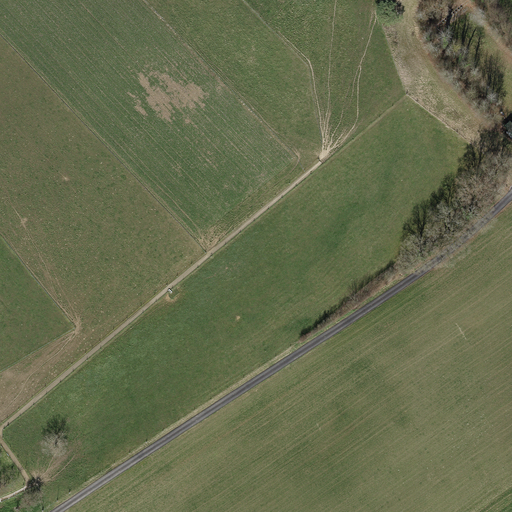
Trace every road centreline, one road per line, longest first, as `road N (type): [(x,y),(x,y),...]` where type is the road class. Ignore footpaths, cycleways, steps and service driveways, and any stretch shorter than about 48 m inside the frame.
road 1 (track): [(58,511),(412,280),(511,193)]
road 2 (track): [(0,429),(321,162)]
